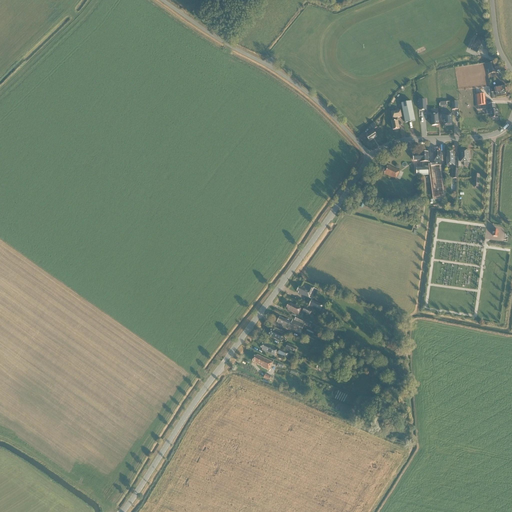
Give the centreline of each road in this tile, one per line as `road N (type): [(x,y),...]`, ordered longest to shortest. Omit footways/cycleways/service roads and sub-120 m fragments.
road 1 (tertiary): [(123,511),(368,159)]
road 2 (unclassified): [(368,159),(296,84),(163,0)]
road 3 (tertiary): [(368,159),(410,139),(491,135),(511,115)]
